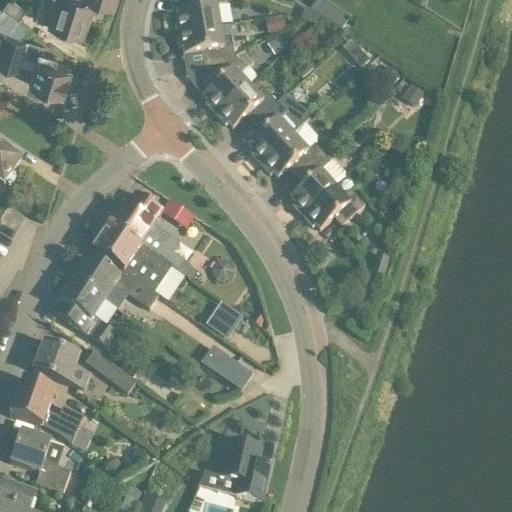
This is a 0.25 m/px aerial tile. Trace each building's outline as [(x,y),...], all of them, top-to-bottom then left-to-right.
[(6,0),(1,8),(18,20),(25,10),(11,0),(6,0)] [(93,12),(97,1),(93,0),(41,0),(35,19),(49,23),(48,28),(59,32),(61,27),(73,31),(71,36),(83,40),(92,11),(93,12)] [(186,0),(182,13),(176,14),(178,21),(174,22),(177,37),(220,29),(217,9),(226,7),(224,0),(186,0)] [(323,0),(318,0),(310,12),(341,33),(351,19),(323,0)] [(56,63),(57,58),(43,53),(45,48),(24,41),(28,27),(18,20),(7,36),(4,35),(0,48),(0,66),(16,72),(21,57),(36,62),(29,86),(44,91),(45,89),(61,94),(70,68),(56,63)] [(220,29),(177,37),(179,52),(183,51),(184,58),(207,54),(209,70),(234,59),(231,39),(222,40),(220,29)] [(246,72),(234,59),(209,70),(220,83),(203,99),(208,104),(205,106),(215,117),(248,88),(240,78),(246,72)] [(248,88),(215,117),(226,129),(228,126),(233,132),(250,116),(258,125),(277,107),(264,92),(257,98),(248,88)] [(292,110),(285,116),(277,107),(258,125),(265,133),(248,148),(253,154),(250,156),(260,167),(305,127),(309,124),(303,118),(292,110)] [(316,138),(305,127),(260,167),(270,178),(273,176),(278,181),(295,166),(303,174),(322,157),(314,147),(316,146),(316,138)] [(0,149),(0,187),(3,189),(5,186),(8,188),(12,187),(16,181),(15,177),(13,175),(21,164),(0,149)] [(310,183),(303,189),(290,201),(295,206),(292,208),(302,220),(335,190),(345,182),(345,178),(335,166),(331,166),(322,157),(303,174),(310,183)] [(315,228),(320,234),(337,218),(345,227),(365,209),(351,193),(344,200),(335,190),(302,220),(312,231),(315,228)] [(110,231),(110,232),(171,271),(175,273),(178,275),(185,265),(163,250),(170,240),(153,229),(163,215),(135,197),(126,211),(124,210),(110,231)] [(123,276),(154,296),(171,271),(110,232),(94,256),(123,276)] [(369,282),(381,285),(388,262),(376,259),(369,282)] [(154,296),(123,276),(119,282),(90,262),(75,284),(104,304),(114,290),(149,313),(158,300),(154,296)] [(117,338),(101,328),(92,322),(104,304),(75,284),(52,317),(107,354),(117,338)] [(206,328),(228,342),(243,319),(221,305),(206,328)] [(78,360),(63,354),(44,347),(34,375),(83,394),(89,380),(73,374),(78,360)] [(136,386),(113,370),(105,381),(127,397),(136,386)] [(67,412),(62,410),(59,420),(47,416),(51,405),(55,394),(23,383),(10,420),(42,431),(71,446),(85,422),(67,412)] [(36,488),(55,494),(63,497),(70,476),(43,466),(50,447),(21,437),(11,467),(40,476),(36,488)] [(261,505),(269,471),(257,468),(261,451),(230,445),(222,482),(238,486),(235,500),(261,505)] [(29,511),(34,498),(3,488),(0,497),(0,511),(29,511)] [(122,511),(124,511),(135,511),(140,494),(128,491),(122,511)] [(146,496),(139,511),(162,511),(166,504),(146,496)]
